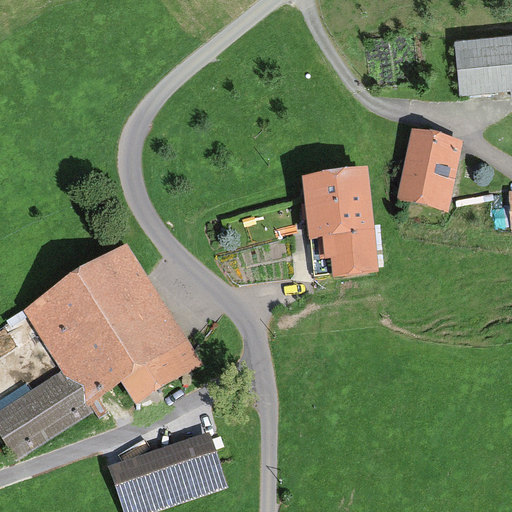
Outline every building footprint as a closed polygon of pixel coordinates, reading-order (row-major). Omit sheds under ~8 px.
[(511,41),(461,46),(466,99),(511,94),(511,41)] [(465,149),(416,138),(401,204),(450,214),(465,149)] [(367,174),(302,181),(309,242),(318,241),(320,262),(331,261),(333,280),(378,275),(367,174)] [(130,249),(30,316),(71,379),(6,422),(25,450),(117,389),(137,418),(210,370),(130,249)] [(210,432),(108,465),(123,511),(153,511),(228,487),(210,432)]
